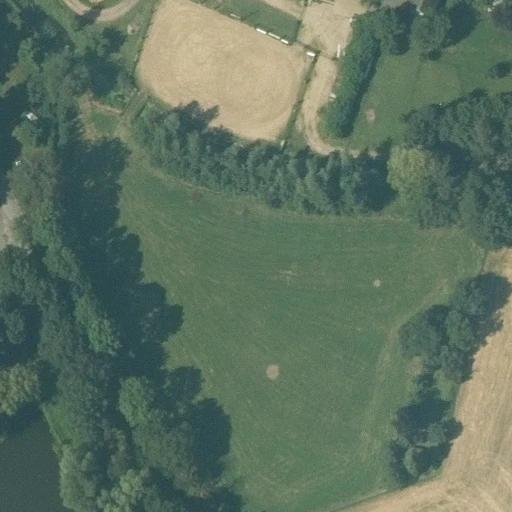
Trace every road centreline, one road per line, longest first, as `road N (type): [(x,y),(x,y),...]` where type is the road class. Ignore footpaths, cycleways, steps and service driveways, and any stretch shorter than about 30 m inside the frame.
road 1 (track): [(304,227),(180,190),(145,167),(123,130),(139,96),(161,84),(244,123),(290,106),(310,112),(313,139),(328,151),(511,166)]
road 2 (unclassified): [(182,511),(26,247),(0,184)]
